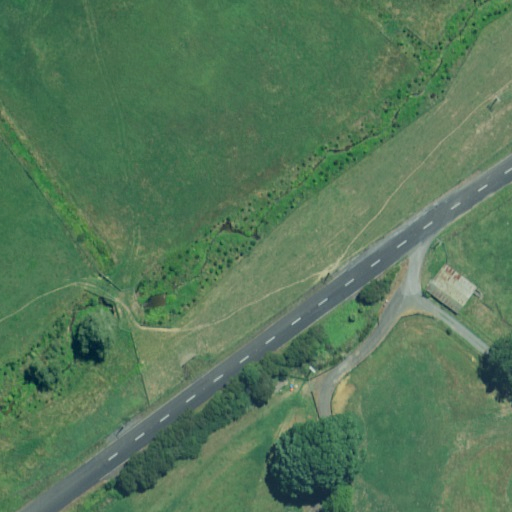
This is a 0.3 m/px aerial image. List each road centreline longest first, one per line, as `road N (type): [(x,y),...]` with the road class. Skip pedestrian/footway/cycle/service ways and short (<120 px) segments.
road 1 (unclassified): [(511,164),(25,511)]
road 2 (track): [(416,276),(328,389),(323,447),(290,511)]
road 3 (track): [(431,216),(417,298),(511,372)]
